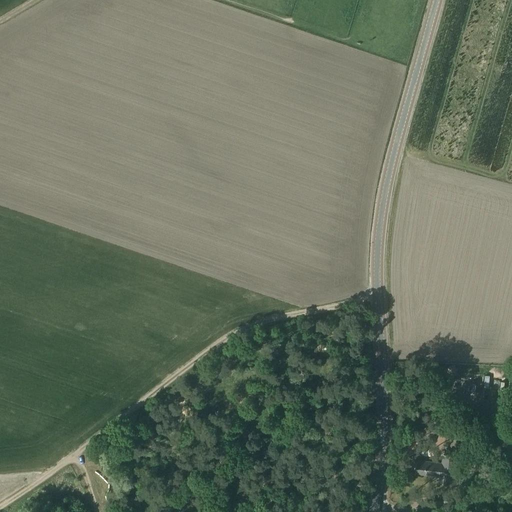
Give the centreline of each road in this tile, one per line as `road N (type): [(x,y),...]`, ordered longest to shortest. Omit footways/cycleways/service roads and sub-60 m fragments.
road 1 (tertiary): [(376,508),(386,429),(378,230),(436,0)]
road 2 (track): [(76,455),(247,330),(377,291)]
road 3 (unclassified): [(376,508),(411,511),(511,485)]
